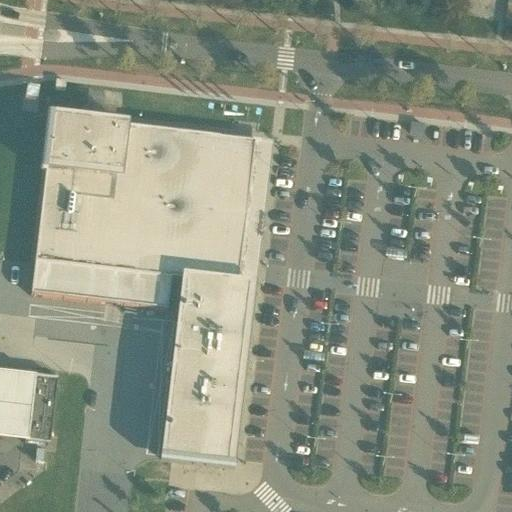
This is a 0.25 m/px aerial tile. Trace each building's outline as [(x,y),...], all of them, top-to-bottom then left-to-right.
[(166,311),(169,281),(183,282),(183,281),(238,287),(241,262),(240,262),(242,243),(244,243),(244,238),(243,238),(245,219),(247,219),(247,215),(246,215),(248,195),(249,195),(250,191),(249,191),(251,171),(252,171),(253,167),(252,167),(254,147),(255,147),(255,144),(219,140),(129,129),(51,120),(51,121),(48,120),(42,169),(46,169),(45,176),(31,295),(166,311)] [(410,125),(409,134),(423,136),(424,126),(410,125)] [(183,281),(183,282),(179,311),(246,319),(246,317),(245,317),(248,292),(249,292),(250,289),(238,287),(183,281)] [(179,311),(176,341),(242,349),(243,347),(241,347),(244,321),(246,321),(246,319),(179,311)] [(232,378),(239,379),(239,377),(238,377),(241,351),(242,351),(242,349),(176,341),(170,391),(208,395),(209,386),(224,387),(225,379),(232,379),(232,378)] [(0,438),(25,441),(26,441),(33,381),(31,381),(31,378),(32,375),(0,371),(0,438)] [(31,378),(31,381),(33,381),(26,441),(25,441),(24,444),(27,445),(27,444),(46,446),(46,447),(49,448),(57,381),(54,381),(54,382),(48,381),(35,380),(35,378),(31,378)] [(239,381),(239,379),(232,378),(232,379),(225,379),(224,387),(209,386),(208,395),(207,405),(235,409),(235,407),(234,406),(237,381),(239,381)] [(165,431),(232,439),(232,436),(231,436),(234,411),(235,411),(235,409),(207,405),(208,395),(170,391),(165,431)] [(226,473),(226,469),(228,469),(228,466),(227,466),(230,441),(232,441),(232,439),(165,431),(161,461),(162,461),(162,465),(226,473)]
